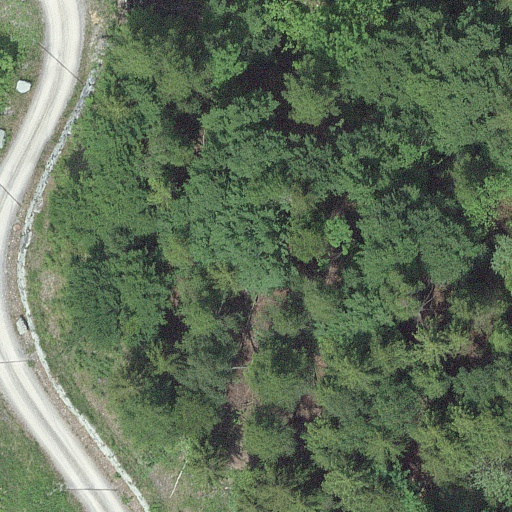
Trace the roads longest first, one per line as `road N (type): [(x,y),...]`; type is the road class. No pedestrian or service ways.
road 1 (track): [(0,225),(65,62),(71,29),(64,0)]
road 2 (track): [(111,511),(16,384),(0,339)]
